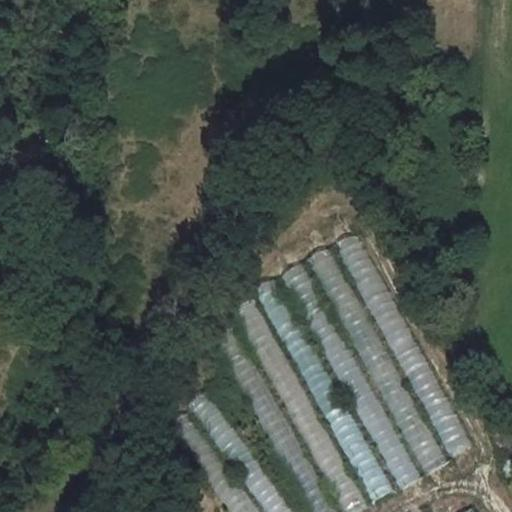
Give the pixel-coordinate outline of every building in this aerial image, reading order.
[(511,133),(511,0),(494,0),(491,133),(511,133)] [(490,187),(511,186),(510,164),(489,166),(490,187)] [(332,245),(450,459),(474,446),(356,232),(332,245)] [(307,262),(425,476),(449,463),(331,248),(307,262)] [(489,257),(488,360),(509,360),(510,257),(489,257)] [(280,276),(399,490),(423,477),(304,263),(280,276)] [(255,288),(372,502),(395,490),(278,275),(255,288)] [(233,308),(342,511),(361,511),(371,507),(257,295),(233,308)] [(213,331),(312,511),(339,511),(235,320),(213,331)] [(186,404),(265,511),(297,511),(207,389),(186,404)] [(167,421),(233,511),(262,511),(186,407),(167,421)]
